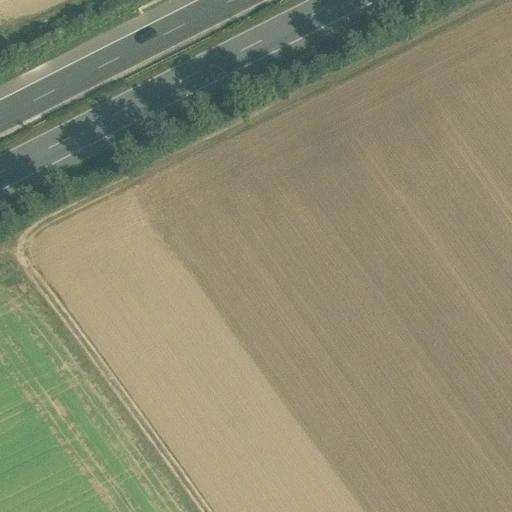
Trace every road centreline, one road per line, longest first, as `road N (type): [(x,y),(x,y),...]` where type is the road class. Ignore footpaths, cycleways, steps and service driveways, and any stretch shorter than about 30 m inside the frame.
road 1 (track): [(0,267),(511,7)]
road 2 (motorway): [(0,183),(382,0)]
road 3 (track): [(25,255),(213,511)]
road 4 (motorway): [(274,0),(0,135)]
road 5 (track): [(122,0),(0,60)]
